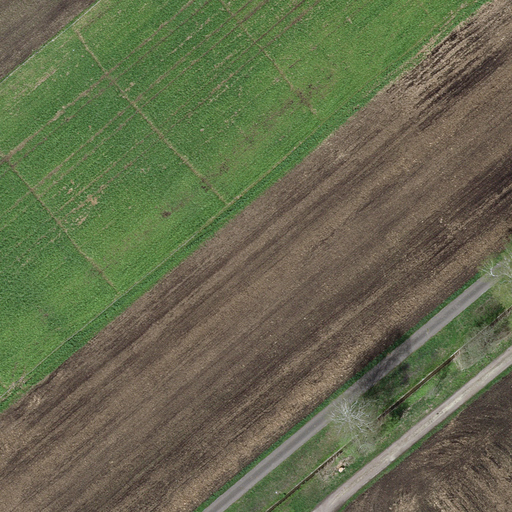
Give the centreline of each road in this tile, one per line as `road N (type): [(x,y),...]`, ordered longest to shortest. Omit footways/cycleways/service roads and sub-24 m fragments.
road 1 (track): [(210,511),(511,257)]
road 2 (track): [(511,353),(318,511)]
